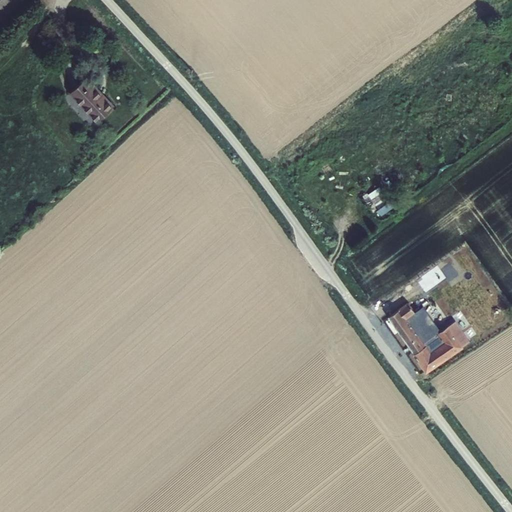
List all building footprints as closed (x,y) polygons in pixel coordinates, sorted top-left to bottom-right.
[(28,0),(0,0),(0,27),(29,1),(28,0)] [(87,75),(69,92),(97,122),(115,105),(87,75)] [(368,194),(378,208),(390,199),(380,185),(368,194)] [(390,199),(378,208),(378,209),(381,213),(382,214),(395,204),(391,199),(390,199)] [(394,311),(388,316),(418,359),(417,360),(426,373),(463,347),(462,346),(470,340),(455,320),(441,330),(438,331),(445,341),(430,351),(407,317),(415,311),(414,311),(407,301),(393,310),(394,311)] [(423,305),(414,311),(415,311),(407,317),(430,351),(445,341),(438,331),(441,330),(423,305)]
